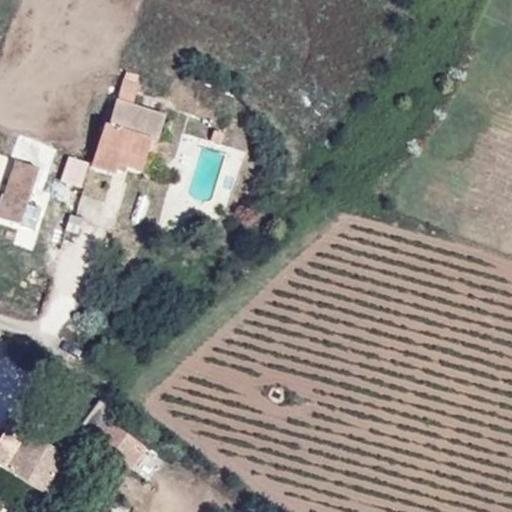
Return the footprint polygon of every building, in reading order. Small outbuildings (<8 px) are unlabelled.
[(111,168),(129,174),(150,119),(128,112),(135,93),(122,88),(115,107),(108,105),(99,128),(84,168),(107,176),(111,168)] [(129,174),(136,177),(142,162),(150,143),(159,122),(150,119),(129,174)] [(83,171),(84,168),(99,128),(88,124),(73,167),(83,171)] [(215,153),(219,143),(209,139),(205,149),(215,153)] [(160,147),(150,143),(142,162),(152,166),(160,147)] [(33,176),(8,167),(0,193),(0,227),(15,232),(33,176)] [(132,328),(81,369),(89,371),(96,375),(100,379),(145,342),(132,328)] [(79,420),(129,463),(149,439),(100,397),(79,420)] [(0,491),(39,509),(53,469),(0,446),(0,491)] [(83,473),(62,465),(53,469),(39,509),(37,511),(63,511),(64,511),(71,505),(78,497),(82,491),(83,473)]
